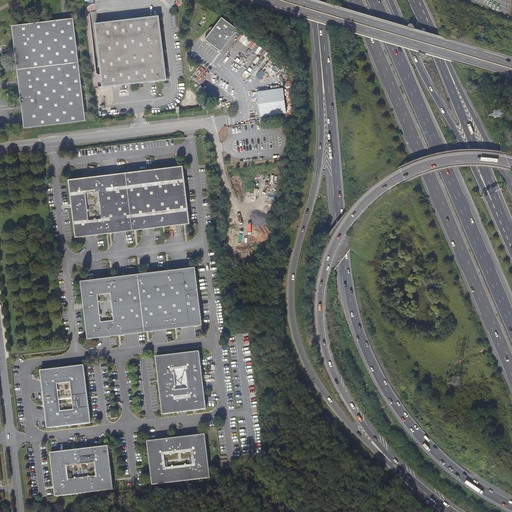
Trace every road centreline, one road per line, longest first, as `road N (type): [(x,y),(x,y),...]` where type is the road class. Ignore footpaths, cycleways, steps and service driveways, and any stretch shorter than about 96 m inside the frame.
road 1 (trunk): [(316,0),(358,331),(419,436),(511,506)]
road 2 (motorway): [(312,0),(319,157),(292,272),(293,324),(331,402),(395,466)]
road 3 (motorway): [(511,162),(454,157),(402,174),(362,203),(333,246),(320,290),(324,345),(349,404),(395,466)]
road 4 (motorway): [(355,0),(511,371)]
road 5 (motorway): [(511,324),(374,0)]
road 6 (secondary): [(267,0),(511,74)]
road 7 (secondary): [(511,64),(294,0)]
road 8 (motorway): [(492,200),(390,0)]
road 9 (trunk): [(492,200),(425,27)]
road 10 (motorway): [(511,190),(425,27)]
road 11 (unclassified): [(127,427),(224,415),(216,340)]
road 12 (unclassified): [(204,243),(66,261)]
road 13 (unclassified): [(54,164),(192,147)]
road 14 (unclassified): [(52,143),(188,126)]
road 15 (unclassified): [(77,357),(25,368),(31,437)]
